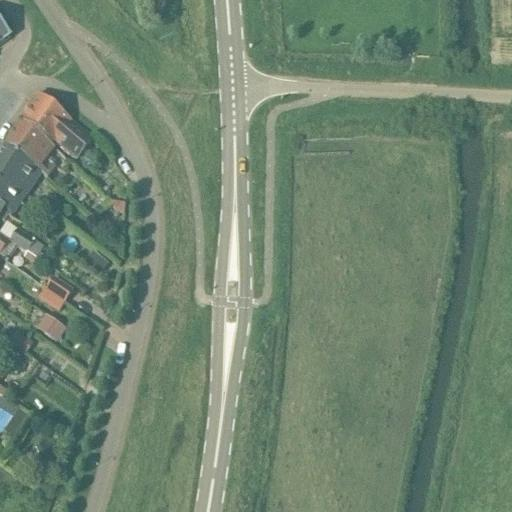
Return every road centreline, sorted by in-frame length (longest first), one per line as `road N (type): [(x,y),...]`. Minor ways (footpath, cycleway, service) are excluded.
road 1 (unclassified): [(89,511),(142,308),(150,245),(140,157),(126,135)]
road 2 (unclassified): [(511,98),(321,84),(231,91)]
road 3 (primary): [(221,415),(230,399),(244,281),(233,165)]
road 4 (primary): [(233,165),(215,332),(221,415)]
road 5 (unclassified): [(126,135),(40,0)]
road 6 (residential): [(15,86),(44,83),(126,135)]
